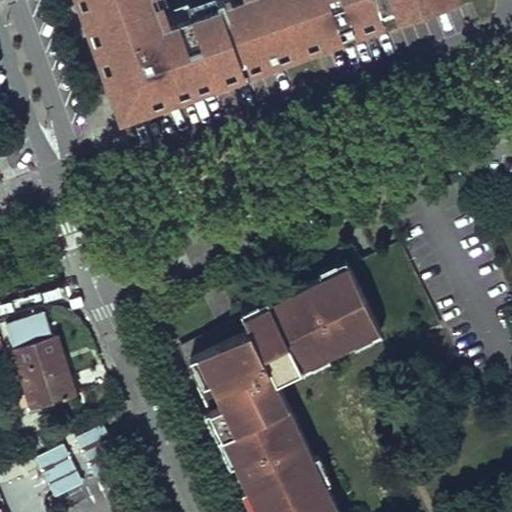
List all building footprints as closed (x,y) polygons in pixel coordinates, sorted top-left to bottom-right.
[(106,34),(93,0),(81,0),(96,39),(106,34)] [(206,0),(191,6),(194,14),(166,25),(161,11),(156,0),(93,0),(106,34),(96,39),(124,116),(130,114),(246,72),(242,60),(270,50),(274,61),(289,56),(285,45),(339,24),(344,36),(358,30),(355,23),(382,12),(399,6),(398,3),(405,0),(414,0),(418,9),(441,0),(206,0)] [(358,30),(385,20),(382,12),(355,23),(358,30)] [(289,56),(344,36),(339,24),(285,45),(289,56)] [(274,61),(270,50),(242,60),(246,72),(274,61)] [(222,403),(208,410),(234,463),(242,459),(248,471),(240,475),(258,511),(340,511),(326,481),(322,483),(310,458),(313,456),(275,379),(301,366),(299,362),(325,350),(327,354),(354,340),(352,337),(377,324),(347,262),(242,313),(248,326),(252,334),(244,339),(240,330),(197,351),(222,403)] [(177,345),(208,410),(222,403),(197,351),(240,330),(248,326),(242,313),(177,345)] [(352,337),(354,340),(379,328),(377,324),(352,337)] [(252,334),(248,326),(240,330),(244,339),(252,334)] [(55,332),(13,346),(33,406),(49,401),(71,394),(75,393),(55,332)] [(299,362),(301,366),(327,354),(325,350),(299,362)] [(74,403),(71,394),(49,401),(52,410),(74,403)] [(72,437),(89,471),(116,458),(99,423),(72,437)] [(63,440),(34,454),(54,496),(83,482),(63,440)] [(313,456),(310,458),(322,483),(326,481),(313,456)] [(242,459),(234,463),(240,475),(248,471),(242,459)]
